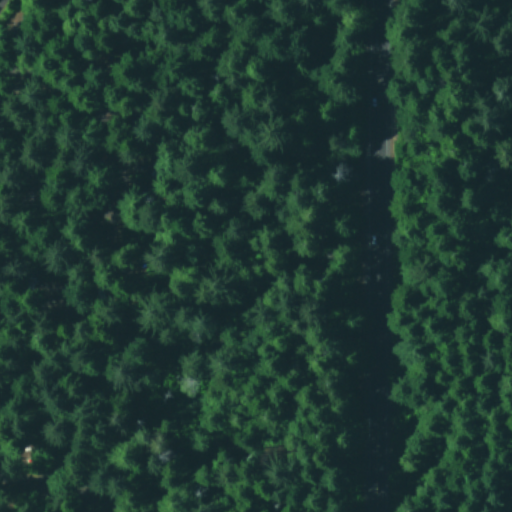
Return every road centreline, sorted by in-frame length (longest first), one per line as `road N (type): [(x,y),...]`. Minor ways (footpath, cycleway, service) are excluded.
road 1 (trunk): [(367,511),(383,0)]
road 2 (residential): [(0,304),(84,245),(93,150),(80,121),(45,90),(0,70)]
